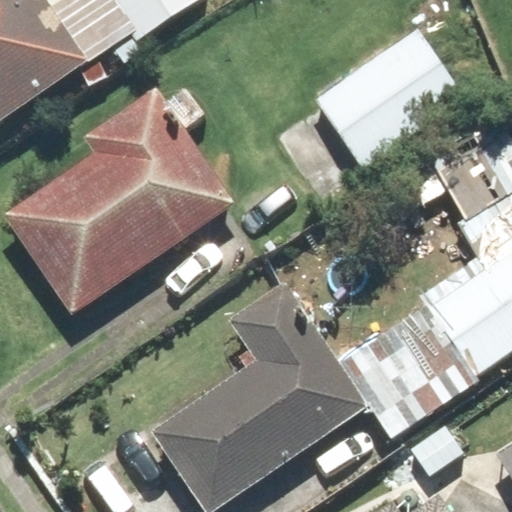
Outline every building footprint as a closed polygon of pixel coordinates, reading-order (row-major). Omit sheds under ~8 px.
[(0,0),(0,128),(91,64),(44,0),(0,0)] [(213,1),(212,0),(117,0),(150,46),(213,1)] [(423,39),(320,106),(363,173),(467,106),(423,39)] [(236,207),(158,97),(89,145),(100,160),(10,224),(77,319),(236,207)] [(511,160),(500,133),(454,154),(483,220),(511,206),(511,160)] [(511,242),(432,296),(439,305),(345,368),(290,286),(237,322),(269,370),(161,442),(207,511),(225,511),(375,412),(397,445),(490,382),(486,375),(511,357),(511,242)] [(511,463),(511,441),(502,447),(511,463)] [(449,511),(428,477),(370,511),(449,511)]
